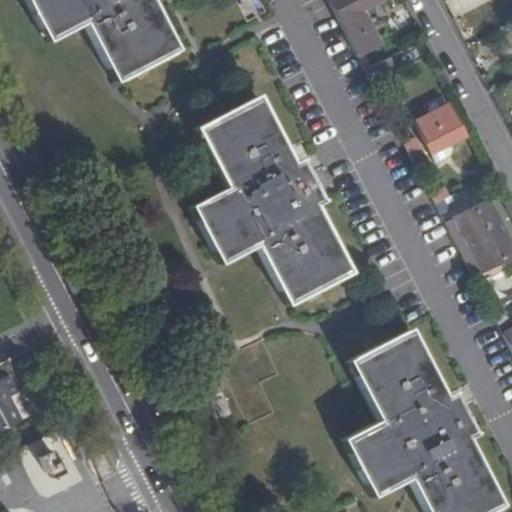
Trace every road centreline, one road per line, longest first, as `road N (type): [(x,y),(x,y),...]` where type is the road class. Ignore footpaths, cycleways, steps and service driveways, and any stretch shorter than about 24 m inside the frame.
road 1 (residential): [(285,0),(511,436)]
road 2 (secondary): [(179,511),(75,308)]
road 3 (residential): [(431,0),(511,158)]
road 4 (secondary): [(75,308),(0,164)]
